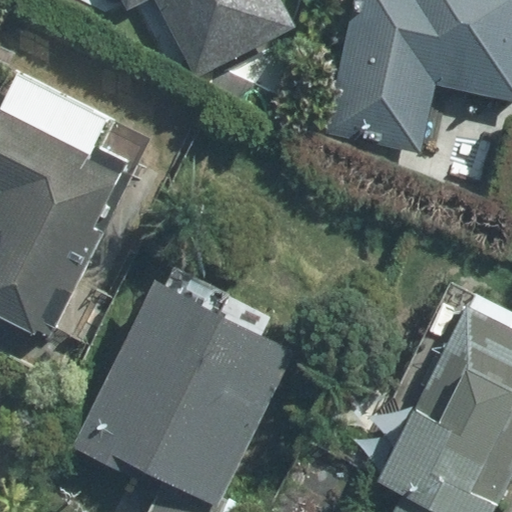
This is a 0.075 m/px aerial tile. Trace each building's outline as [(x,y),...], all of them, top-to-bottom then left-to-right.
[(136,0),(180,92),(309,30),(294,0),(136,0)] [(511,0),(358,0),(330,137),(413,155),(429,79),(511,96),(511,90),(511,0)] [(0,203),(0,315),(51,340),(152,136),(16,70),(0,101),(0,189),(6,192),(0,203)] [(134,511),(269,511),(271,510),(220,485),(302,322),(171,257),(74,451),(147,487),(134,511)] [(506,511),(511,499),(511,297),(443,267),(334,511),(506,511)]
